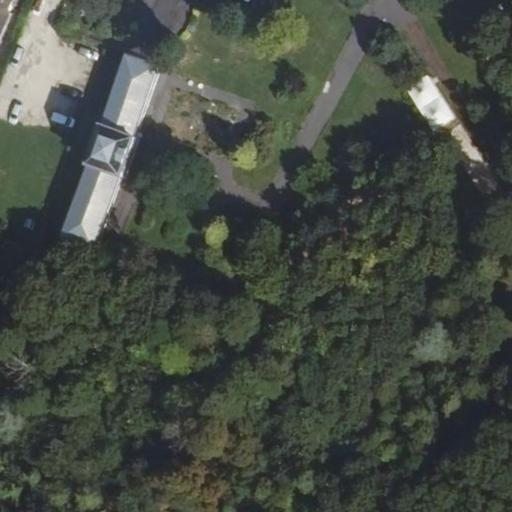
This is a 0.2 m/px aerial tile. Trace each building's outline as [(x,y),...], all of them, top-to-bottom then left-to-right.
[(0,0),(0,8),(10,12),(15,0),(0,0)] [(0,38),(10,12),(0,8),(0,38)] [(141,54),(137,57),(171,69),(170,64),(169,60),(166,57),(163,55),(157,52),(152,51),(147,52),(141,54)] [(137,57),(65,261),(100,273),(132,179),(135,181),(149,142),(145,141),(171,69),(137,57)] [(435,132),(457,120),(432,76),(411,89),(435,132)]
